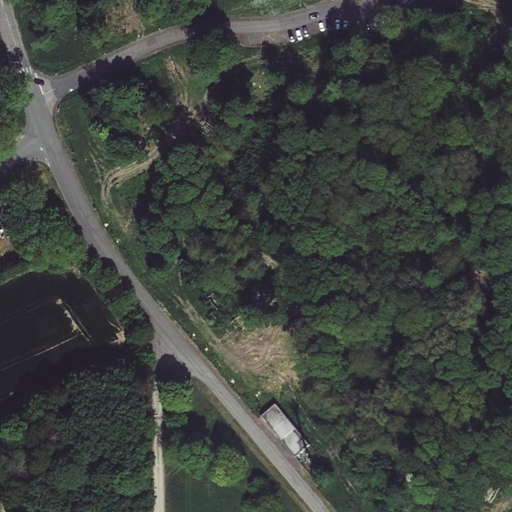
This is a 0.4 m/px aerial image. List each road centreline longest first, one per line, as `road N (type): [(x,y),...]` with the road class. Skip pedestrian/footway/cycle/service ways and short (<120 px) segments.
road 1 (unclassified): [(321,511),(122,274),(91,231),(49,141)]
road 2 (residential): [(32,99),(187,32),(376,10),(395,0)]
